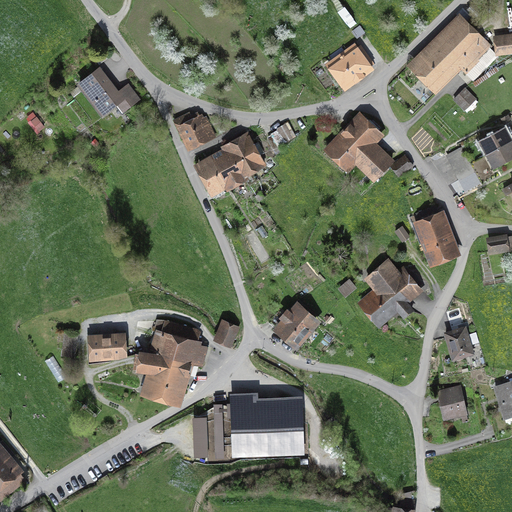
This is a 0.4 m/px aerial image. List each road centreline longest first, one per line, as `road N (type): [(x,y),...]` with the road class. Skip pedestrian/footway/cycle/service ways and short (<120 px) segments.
road 1 (residential): [(254,333),(207,391),(0,511)]
road 2 (residential): [(152,82),(230,257),(254,333)]
road 3 (residential): [(373,100),(252,119),(152,82)]
road 4 (residential): [(465,227),(461,266),(432,325),(413,401)]
road 5 (residential): [(413,401),(364,376),(288,357),(254,333)]
road 6 (residential): [(373,100),(465,227)]
road 7 (residential): [(463,0),(389,70),(373,100)]
